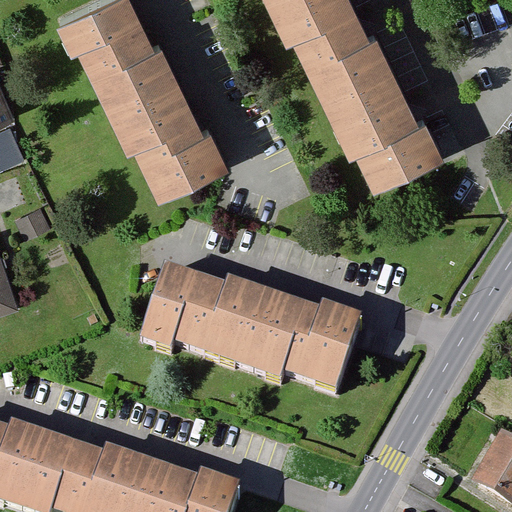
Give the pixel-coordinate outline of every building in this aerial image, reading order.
[(131,0),(104,0),(60,21),(70,43),(76,41),(126,147),(133,144),(158,196),(228,163),(211,127),(203,130),(161,41),(153,45),(131,0)] [(269,0),(288,39),(298,34),(354,152),(363,148),(380,183),(452,149),(435,114),(426,118),(383,28),(376,31),(361,0),(269,0)] [(0,89),(0,124),(12,119),(0,89)] [(0,165),(25,157),(13,123),(0,127),(0,165)] [(17,215),(25,234),(40,228),(32,209),(17,215)] [(0,262),(0,314),(15,310),(0,262)] [(283,376),(337,395),(360,326),(317,311),(314,320),(228,290),(225,299),(164,278),(138,354),(170,365),(173,356),(229,375),(232,368),(280,385),(283,376)] [(3,445),(0,443),(0,504),(21,511),(236,511),(241,497),(196,481),(192,491),(107,461),(104,470),(6,435),(3,445)] [(511,445),(504,441),(478,489),(511,507),(511,445)]
